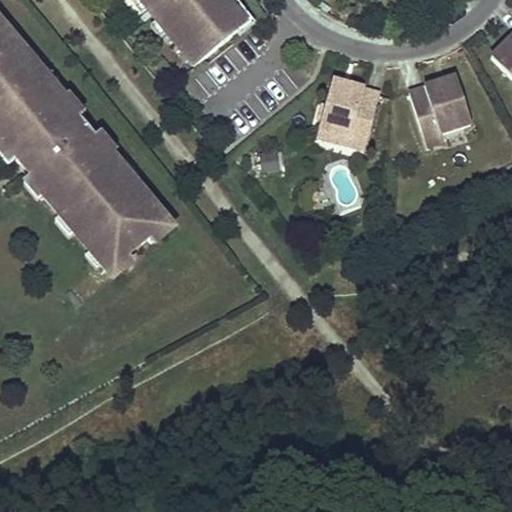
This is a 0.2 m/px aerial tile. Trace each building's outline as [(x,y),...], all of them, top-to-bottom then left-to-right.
[(136,0),(141,5),(143,3),(148,10),(146,11),(193,69),(243,30),(224,7),(229,2),(227,0),(136,0)] [(0,149),(5,155),(7,153),(18,165),(22,163),(28,170),(24,173),(36,187),(33,189),(66,227),(68,225),(75,233),(72,235),(73,236),(75,234),(94,256),(97,253),(105,261),(99,266),(110,280),(130,264),(126,259),(146,242),(150,247),(169,230),(158,217),(152,222),(145,213),(148,210),(130,188),(132,186),(129,188),(123,181),(126,179),(104,152),(106,150),(96,138),(94,141),(78,122),(81,119),(71,108),(69,110),(46,84),(44,86),(39,80),(41,78),(24,58),(22,60),(16,53),(18,51),(0,28),(0,149)] [(511,39),(490,61),(511,83),(511,39)] [(470,129),(456,80),(409,95),(425,150),(442,145),(440,137),(470,129)] [(378,97),(330,83),(316,131),(347,140),(344,147),(361,152),(378,97)] [(262,176),(280,171),(275,152),(257,156),(262,176)] [(22,163),(18,165),(24,173),(28,170),(22,163)]
